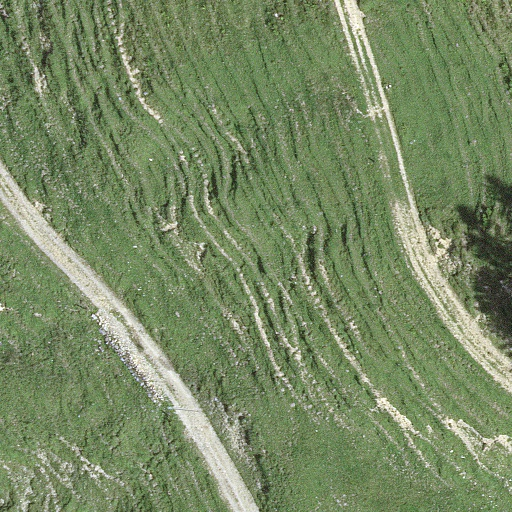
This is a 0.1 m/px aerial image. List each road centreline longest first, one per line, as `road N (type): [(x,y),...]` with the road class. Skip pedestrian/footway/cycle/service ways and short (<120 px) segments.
road 1 (track): [(345,0),(423,267),(511,371)]
road 2 (track): [(0,195),(176,396),(234,511)]
